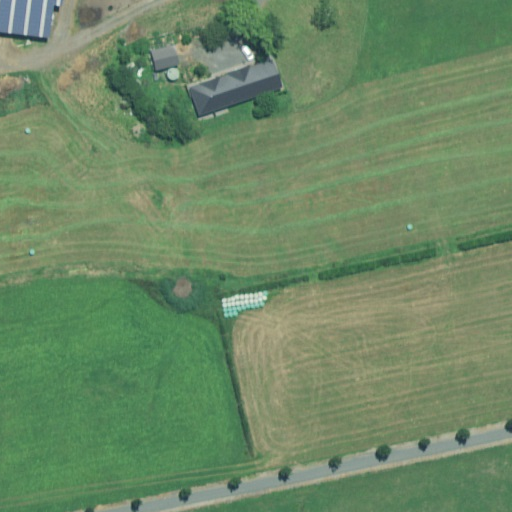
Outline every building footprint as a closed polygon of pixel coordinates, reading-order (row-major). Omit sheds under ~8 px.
[(57,0),(0,0),(0,31),(54,37),(57,0)] [(181,65),(177,45),(153,50),(157,70),(181,65)] [(262,95),(257,65),(228,70),(228,73),(199,77),(204,104),(262,95)] [(237,115),(235,103),(215,106),(216,118),(237,115)] [(217,126),(215,115),(203,117),(206,128),(217,126)]
